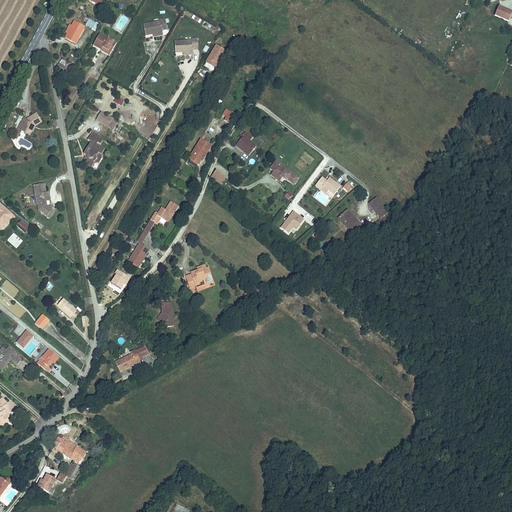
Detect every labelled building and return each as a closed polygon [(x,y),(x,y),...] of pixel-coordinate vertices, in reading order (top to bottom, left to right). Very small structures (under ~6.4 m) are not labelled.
[(511,14),(511,11),(499,6),(495,15),(509,21),(511,14)] [(169,28),(166,17),(161,18),(162,21),(145,24),(147,34),(155,33),(155,31),(157,30),(158,32),(164,31),(164,30),(164,29),(169,28)] [(97,30),(100,23),(91,18),(87,24),(97,30)] [(77,43),(86,27),(77,22),(74,26),(71,24),(67,31),(69,33),(67,37),(77,43)] [(113,51),(118,42),(101,32),(95,44),(103,49),(105,46),(113,51)] [(199,48),(198,36),(193,36),(193,39),(187,40),(176,41),(177,51),(185,51),(186,51),(185,49),(188,49),(188,50),(194,50),(194,48),(199,48)] [(113,51),(105,46),(103,49),(103,50),(111,55),(113,51)] [(216,47),(204,67),(212,71),(226,52),(216,47)] [(63,55),(57,66),(61,69),(60,71),(65,74),(74,59),(69,56),(67,58),(63,55)] [(122,105),(124,99),(116,96),(114,102),(122,105)] [(230,123),(234,113),(224,109),(221,120),(230,123)] [(35,125),(37,124),(37,126),(44,121),(39,113),(29,118),(29,119),(25,117),(20,126),(24,128),(32,132),(35,125)] [(95,123),(106,129),(110,121),(99,115),(95,123)] [(110,121),(106,129),(111,132),(116,124),(110,121)] [(32,135),(37,126),(37,124),(35,125),(32,132),(24,128),(23,130),(32,135)] [(238,143),(246,149),(249,146),(254,150),(259,144),(253,138),(256,135),(248,129),(245,133),(246,134),(238,143)] [(99,156),(102,158),(105,153),(96,148),(98,145),(101,147),(103,143),(91,136),(88,143),(91,145),(84,157),(87,159),(89,160),(90,162),(90,164),(88,167),(86,170),(91,173),(94,168),(96,164),(96,162),(99,156)] [(198,154),(193,160),(200,165),(204,157),(206,158),(214,146),(203,139),(195,152),(198,154)] [(273,169),(279,174),(280,173),(282,175),(285,177),(286,176),(293,182),(298,175),(276,158),(270,166),(273,169)] [(214,175),(223,182),(224,181),(227,176),(219,169),(214,175)] [(273,169),(271,172),(279,178),(282,175),(280,173),(279,174),(273,169)] [(321,175),(315,183),(320,187),(323,183),(335,192),(341,184),(329,176),(327,179),(321,175)] [(353,186),(348,181),(342,187),(347,192),(353,186)] [(48,192),(47,184),(36,186),(39,204),(40,204),(41,210),(52,218),(57,211),(49,205),(48,201),(47,193),(48,193),(48,192)] [(288,200),(293,196),(290,192),(284,196),(288,200)] [(372,209),(378,204),(375,199),(368,204),(372,209)] [(0,227),(2,229),(15,213),(0,200),(0,227)] [(156,214),(147,228),(151,230),(155,224),(157,225),(160,219),(167,223),(172,216),(173,217),(179,208),(173,204),(167,212),(163,210),(159,215),(156,214)] [(386,214),(378,204),(372,209),(379,219),(386,214)] [(336,218),(347,231),(356,223),(345,210),(336,218)] [(293,212),(281,228),(289,234),(294,227),(296,229),(304,219),(293,212)] [(312,222),(315,218),(306,212),(303,216),(312,222)] [(7,232),(19,217),(15,213),(2,229),(7,232)] [(315,227),(319,222),(315,219),(311,224),(315,227)] [(32,227),(24,220),(20,224),(28,231),(32,227)] [(356,223),(347,231),(350,235),(359,227),(356,223)] [(147,228),(137,242),(139,244),(141,245),(151,230),(147,228)] [(144,259),(149,250),(141,245),(139,244),(127,262),(135,267),(138,262),(141,257),(144,259)] [(205,267),(200,269),(193,271),(194,273),(188,275),(191,284),(196,282),(200,281),(200,280),(206,278),(206,280),(205,280),(207,285),(211,283),(212,282),(215,281),(210,267),(209,267),(207,263),(203,264),(205,267)] [(66,297),(62,302),(65,304),(63,307),(74,315),(80,308),(66,297)] [(161,310),(157,313),(159,320),(161,320),(161,324),(172,325),(173,300),(162,300),(161,310)] [(46,315),(38,324),(45,329),(52,320),(46,315)] [(26,330),(16,343),(23,348),(33,336),(26,330)] [(133,353),(117,362),(122,370),(142,359),(141,356),(151,351),(147,344),(137,349),(136,348),(132,350),(133,353)] [(0,365),(6,370),(14,359),(21,364),(25,358),(20,354),(21,352),(14,347),(11,351),(6,348),(0,355),(0,365)] [(42,363),(52,372),(55,368),(53,367),(58,361),(60,362),(63,358),(53,350),(42,363)] [(0,425),(6,427),(7,423),(8,419),(10,418),(15,415),(10,408),(12,407),(6,400),(2,402),(0,400),(0,399),(0,410),(2,413),(0,414),(0,425)] [(55,439),(51,446),(54,447),(57,442),(61,444),(64,437),(61,436),(58,437),(57,437),(55,439)] [(57,442),(54,447),(64,452),(70,441),(70,440),(64,437),(61,444),(57,442)] [(70,441),(64,452),(76,459),(82,448),(70,441)] [(82,462),(82,461),(85,457),(86,457),(88,451),(82,448),(76,459),(82,462)] [(71,470),(79,473),(82,465),(74,462),(71,470)] [(68,474),(75,478),(79,473),(71,470),(68,474)] [(61,472),(58,477),(65,481),(68,476),(61,472)] [(42,480),(40,486),(52,491),(57,477),(48,473),(45,481),(42,480)] [(0,480),(0,496),(1,497),(9,485),(1,479),(0,480)]
